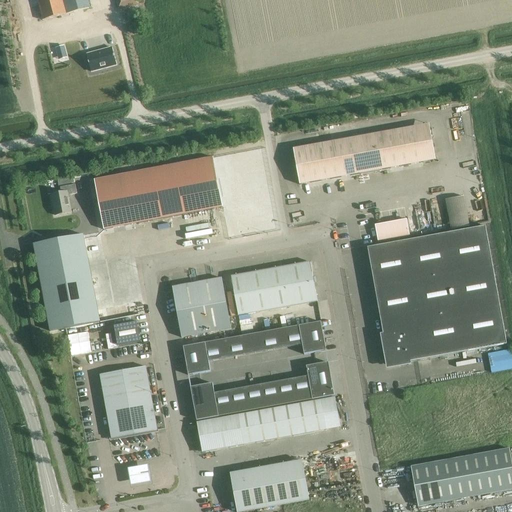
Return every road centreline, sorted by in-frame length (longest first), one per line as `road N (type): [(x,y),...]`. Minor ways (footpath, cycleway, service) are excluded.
road 1 (unclassified): [(289,243),(148,270),(188,500)]
road 2 (unclassified): [(378,511),(324,237),(289,243)]
road 3 (unclassified): [(257,95),(0,147)]
road 4 (unclassified): [(511,49),(257,95)]
road 5 (tertiary): [(53,511),(24,395),(0,346)]
road 6 (unclassified): [(289,243),(257,95)]
